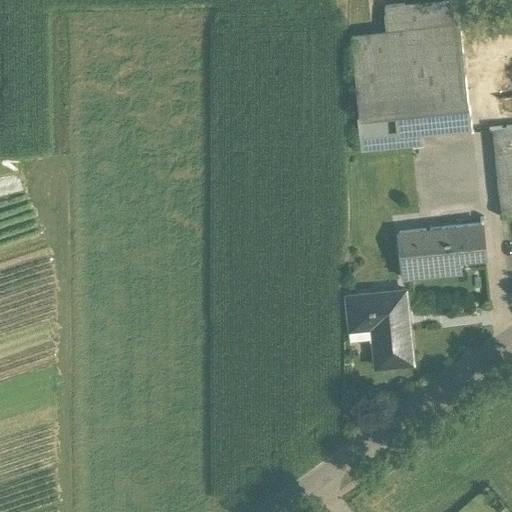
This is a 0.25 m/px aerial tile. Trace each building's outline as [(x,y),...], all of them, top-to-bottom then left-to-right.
[(457,0),(447,0),(404,5),(408,34),(460,28),(457,0)] [(404,5),(384,7),(388,36),(408,34),(404,5)] [(388,36),(351,40),(359,114),(358,114),(362,148),(413,143),(412,131),(471,124),(469,103),(468,104),(460,28),(408,34),(388,36)] [(511,126),(492,128),(500,216),(511,215),(511,126)] [(482,224),(399,233),(404,278),(461,272),(460,259),(485,256),(482,224)] [(406,290),(346,296),(350,330),(352,329),(351,323),(370,321),(375,366),(413,362),(406,290)]
